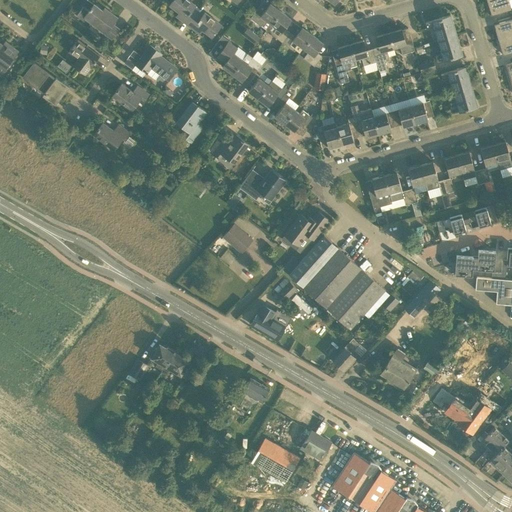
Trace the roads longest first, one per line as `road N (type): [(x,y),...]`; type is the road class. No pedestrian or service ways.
road 1 (primary): [(475,488),(416,444),(114,270)]
road 2 (residential): [(511,327),(324,194),(322,168)]
road 3 (residential): [(322,168),(205,89),(190,50),(150,19)]
road 4 (residential): [(322,168),(500,119)]
road 5 (residential): [(432,0),(344,25),(297,0)]
road 6 (residential): [(500,119),(458,0)]
